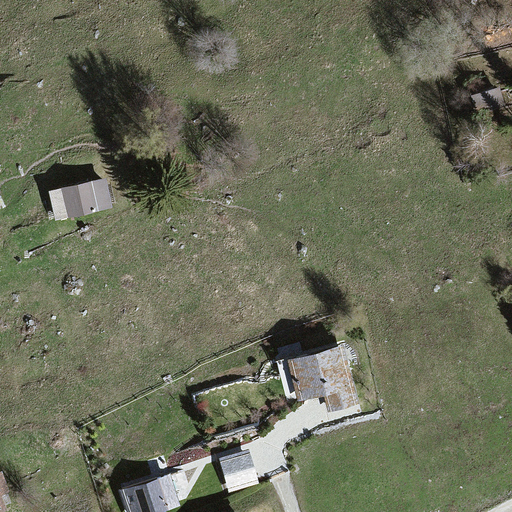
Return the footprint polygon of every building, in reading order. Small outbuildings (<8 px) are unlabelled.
[(499,88),(473,97),(480,118),(506,109),(499,88)] [(105,180),(46,193),(53,224),(112,211),(105,180)] [(340,344),(282,360),(294,405),(322,397),(329,413),(357,406),(340,344)] [(245,453),(218,462),(225,483),(252,475),(245,453)] [(0,470),(0,511),(4,510),(0,499),(0,495),(9,493),(0,470)] [(166,476),(115,494),(121,511),(159,511),(177,506),(166,476)]
